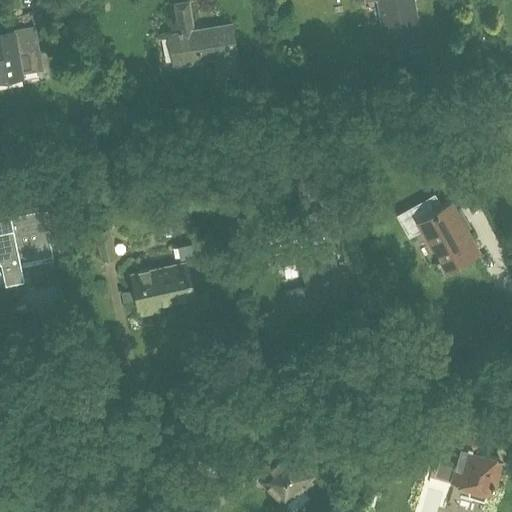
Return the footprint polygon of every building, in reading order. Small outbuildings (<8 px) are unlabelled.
[(239,74),(234,52),(237,52),(232,23),(195,29),(189,0),(186,0),(174,2),(179,32),(169,34),(174,63),(212,56),(217,78),(239,74)] [(404,56),(402,45),(422,41),(414,0),(377,0),(386,48),(388,47),(390,57),(404,56)] [(0,75),(21,72),(20,69),(40,66),(33,26),(0,31),(0,75)] [(344,94),(366,91),(364,78),(357,79),(355,70),(340,73),(344,94)] [(80,122),(81,135),(92,133),(90,120),(80,122)] [(426,162),(439,185),(462,172),(450,149),(426,162)] [(316,159),(290,168),(299,194),(325,186),(316,159)] [(423,199),(396,214),(408,236),(422,228),(443,267),(478,249),(467,229),(456,209),(452,201),(450,197),(439,203),(434,193),(423,199)] [(0,259),(4,280),(23,277),(20,261),(52,255),(43,209),(42,209),(41,205),(31,207),(31,211),(11,215),(10,210),(0,212),(0,259)] [(304,223),(267,235),(274,257),(295,250),(306,285),(286,291),(292,309),(345,292),(331,248),(327,237),(329,236),(330,236),(321,208),(301,215),(304,223)] [(109,227),(95,230),(101,259),(115,256),(109,227)] [(131,272),(137,308),(141,307),(142,314),(161,310),(159,304),(194,296),(187,261),(195,259),(192,242),(177,245),(180,262),(131,272)] [(32,277),(14,281),(17,292),(35,288),(32,277)] [(465,442),(460,445),(449,442),(443,460),(461,466),(456,481),(471,486),(471,495),(485,500),(490,492),(491,492),(502,459),(477,451),(486,422),(457,413),(453,426),(469,431),(465,442)] [(289,448),(259,477),(285,505),(287,504),(293,511),(309,496),(304,490),(312,483),(310,481),(316,476),(289,448)] [(18,474),(4,495),(18,504),(22,498),(32,503),(42,487),(18,474)] [(201,511),(206,511),(224,495),(209,479),(189,499),(201,511)]
